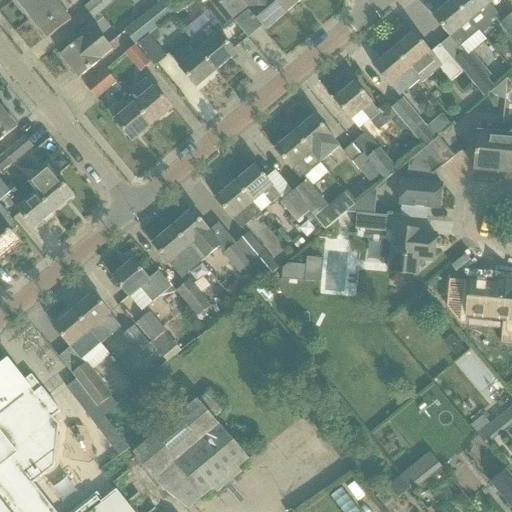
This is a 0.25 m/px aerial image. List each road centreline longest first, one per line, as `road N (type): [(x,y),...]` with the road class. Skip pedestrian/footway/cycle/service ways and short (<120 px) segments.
road 1 (residential): [(131,211),(372,7)]
road 2 (residential): [(131,211),(0,49)]
road 3 (residential): [(0,320),(131,211)]
